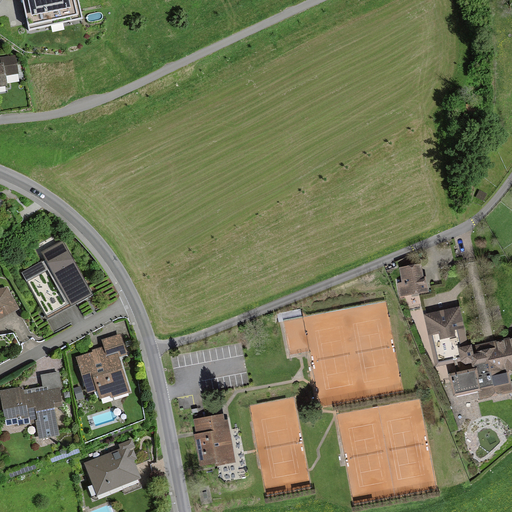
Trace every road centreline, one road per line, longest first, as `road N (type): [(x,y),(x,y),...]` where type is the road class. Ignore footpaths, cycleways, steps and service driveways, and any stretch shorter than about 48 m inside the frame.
road 1 (unclassified): [(150,347),(227,325),(470,225),(511,178)]
road 2 (unclassified): [(322,0),(74,110),(0,121)]
road 3 (residential): [(0,172),(91,234),(132,298)]
road 4 (residential): [(150,347),(185,511)]
road 5 (residential): [(132,298),(0,371)]
